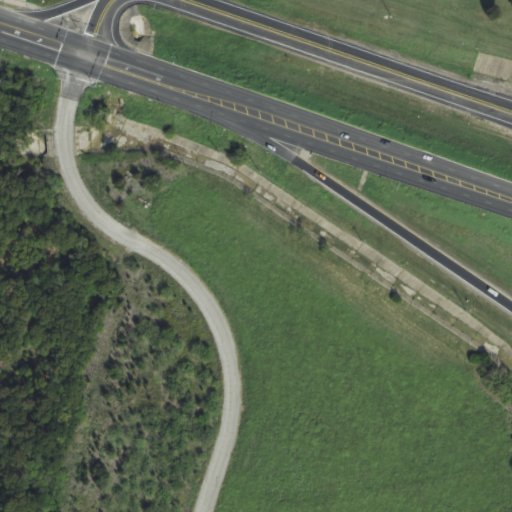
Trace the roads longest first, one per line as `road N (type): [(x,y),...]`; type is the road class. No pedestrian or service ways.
road 1 (secondary): [(511,202),(0,26)]
road 2 (residential): [(204,511),(229,436),(224,352),(198,292),(152,252),(114,233),(66,175),(62,119),(83,56)]
road 3 (secondary): [(83,56),(116,0),(463,97)]
road 4 (secondary): [(222,104),(511,313)]
